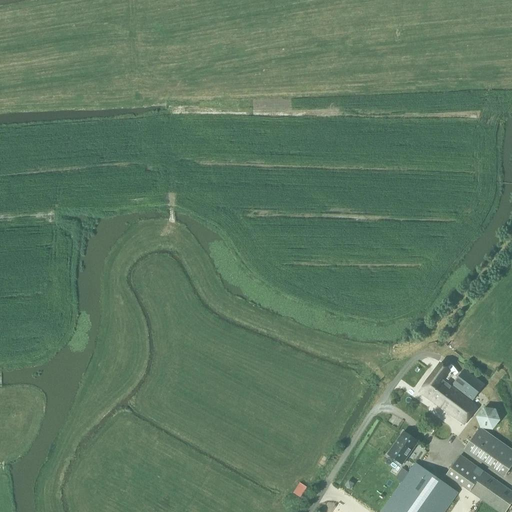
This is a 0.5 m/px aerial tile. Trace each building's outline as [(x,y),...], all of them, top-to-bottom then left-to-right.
[(449,371),(440,365),(420,392),(465,425),(478,408),(441,380),(449,371)] [(484,385),(464,370),(452,386),(473,401),(484,385)] [(511,448),(481,426),(466,448),(505,476),(511,465),(511,448)] [(419,442),(404,432),(388,454),(403,465),(419,442)] [(484,472),(461,455),(447,476),(471,492),(484,472)] [(416,464),(382,511),(445,511),(458,493),(416,464)] [(506,511),(511,504),(511,491),(484,472),(471,492),(498,511),(506,511)] [(307,487),(300,483),(293,493),(300,497),(307,487)]
